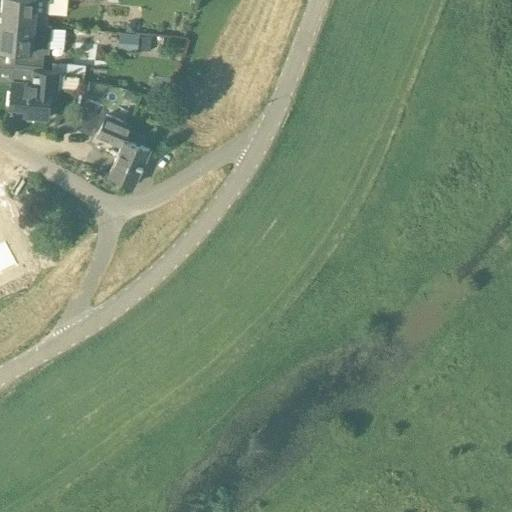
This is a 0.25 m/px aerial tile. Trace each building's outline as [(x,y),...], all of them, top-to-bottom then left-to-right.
[(6,0),(5,20),(53,25),(53,24),(49,24),(50,12),(48,12),(48,0),(6,0)] [(53,25),(5,20),(1,61),(44,65),(45,52),(51,52),(53,25)] [(152,49),(153,32),(118,31),(117,48),(152,49)] [(60,63),(60,85),(81,86),(81,64),(60,63)] [(51,85),(58,86),(60,72),(16,67),(15,81),(14,81),(11,106),(26,108),(25,116),(47,119),(51,85)] [(92,131),(99,115),(86,110),(79,126),(92,131)] [(98,135),(122,146),(125,138),(126,138),(132,125),(107,114),(98,135)] [(125,138),(122,146),(110,173),(135,184),(150,148),(126,138),(125,138)] [(0,229),(0,276),(20,266),(0,229)]
